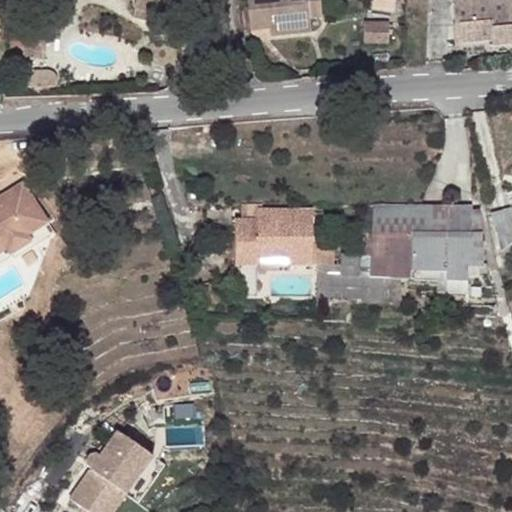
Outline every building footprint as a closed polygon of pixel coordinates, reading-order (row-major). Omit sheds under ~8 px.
[(133,0),(137,3),(134,11),(155,18),(160,0),(133,0)] [(271,0),(272,2),(252,3),(254,26),(265,25),(266,33),(266,40),(305,37),(304,22),(302,0),(271,0)] [(316,21),(314,0),(302,0),(304,22),(316,21)] [(511,0),(456,0),(459,31),(464,31),(467,49),(497,45),(498,50),(511,48),(511,0)] [(246,35),(266,33),(265,25),(254,26),(252,3),(244,4),(246,35)] [(155,18),(134,11),(131,19),(153,26),(155,18)] [(42,26),(20,25),(19,58),(41,59),(42,26)] [(364,28),(364,46),(389,47),(389,29),(364,28)] [(0,254),(7,250),(10,254),(31,241),(28,235),(50,221),(24,180),(0,194),(0,254)] [(343,264),(353,298),(360,298),(360,302),(398,303),(399,279),(466,281),(466,268),(478,268),(480,275),(485,274),(483,243),(478,211),(471,210),(472,204),(372,204),(369,263),(343,264)] [(234,219),(234,267),(311,267),(311,209),(260,210),(260,205),(241,205),(241,219),(234,219)] [(490,214),(500,253),(511,243),(511,211),(511,207),(490,214)] [(511,243),(500,253),(507,261),(511,257),(511,243)] [(353,298),(343,264),(318,263),(318,273),(317,297),(353,298)] [(75,498),(95,511),(116,511),(130,492),(157,454),(123,429),(106,454),(101,451),(95,452),(91,457),(92,463),(97,466),(75,498)]
